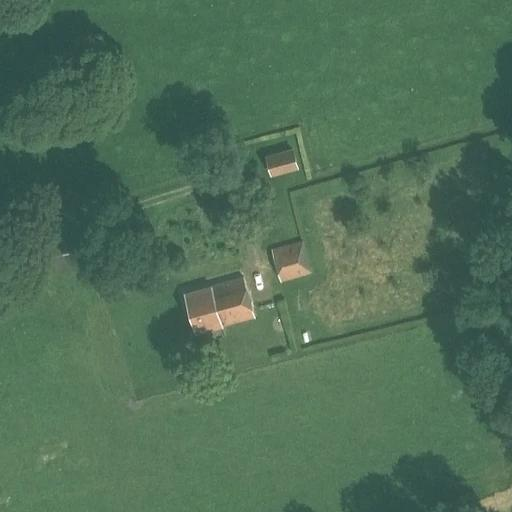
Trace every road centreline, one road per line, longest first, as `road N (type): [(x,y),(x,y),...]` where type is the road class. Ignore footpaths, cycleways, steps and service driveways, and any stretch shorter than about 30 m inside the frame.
road 1 (track): [(0,247),(211,188)]
road 2 (track): [(511,391),(476,307),(484,255),(511,194)]
